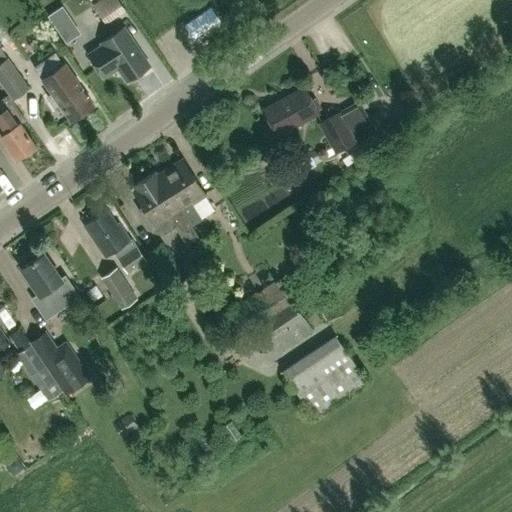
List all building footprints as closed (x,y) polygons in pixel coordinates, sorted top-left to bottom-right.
[(105,24),(125,11),(117,0),(98,0),(92,5),(105,24)] [(127,40),(119,29),(101,42),(103,45),(88,54),(103,76),(117,66),(127,80),(148,66),(130,38),(127,40)] [(0,81),(7,92),(24,79),(8,57),(0,62),(0,81)] [(71,79),(61,65),(40,81),(52,97),(50,98),(49,101),(53,106),(56,106),(58,105),(70,121),(93,104),(73,77),(71,79)] [(277,135),(318,113),(304,87),(263,109),(277,135)] [(413,91),(398,91),(399,101),(413,100),(413,91)] [(25,152),(26,154),(28,154),(35,150),(35,147),(34,145),(35,144),(20,124),(26,120),(8,94),(0,99),(0,125),(6,133),(0,136),(15,158),(25,152)] [(318,121),(335,152),(356,140),(358,144),(377,133),(366,111),(346,122),(340,110),(318,121)] [(393,122),(385,127),(391,138),(399,134),(393,122)] [(346,166),(365,154),(361,148),(342,159),(346,166)] [(314,164),(308,154),(308,153),(280,169),(286,179),(314,164)] [(157,175),(200,243),(201,243),(202,244),(212,238),(200,219),(214,211),(180,160),(157,175)] [(200,243),(157,175),(153,178),(150,174),(134,184),(137,189),(133,191),(148,214),(143,218),(151,231),(162,233),(174,225),(190,249),(200,243)] [(115,226),(104,210),(84,224),(106,257),(114,251),(127,272),(145,259),(131,239),(129,241),(117,224),(115,226)] [(168,288),(185,278),(162,243),(145,252),(168,288)] [(40,255),(21,267),(38,293),(31,298),(45,319),(67,304),(72,311),(84,303),(65,274),(60,278),(45,256),(44,256),(42,256),(41,256),(40,255)] [(122,308),(138,297),(117,267),(105,275),(100,278),(122,308)] [(260,328),(295,304),(291,297),(295,295),(289,284),(280,289),(276,282),(241,301),(247,311),(250,309),(259,323),(257,324),(260,328)] [(295,304),(260,328),(278,355),(313,331),(295,304)] [(63,390),(30,341),(20,327),(8,336),(19,352),(15,354),(36,383),(47,400),(54,396),(63,390)] [(0,349),(9,343),(0,330),(0,349)] [(30,341),(63,390),(66,394),(91,378),(66,341),(57,347),(45,330),(31,340),(30,341)] [(314,417),(367,383),(335,335),(283,369),(314,417)]
